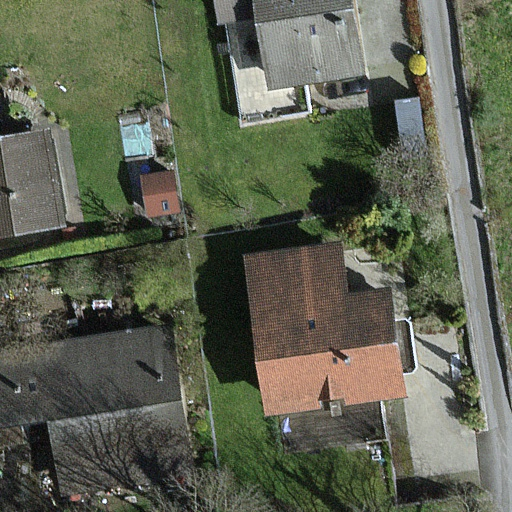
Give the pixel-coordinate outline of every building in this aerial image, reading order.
[(218,0),(221,19),(265,12),(276,85),(359,73),(347,0),(218,0)] [(48,134),(0,141),(0,232),(62,223),(48,134)] [(176,209),(172,173),(145,176),(150,213),(176,209)] [(336,246),(248,258),(269,412),(397,395),(384,296),(343,302),(336,246)] [(171,328),(0,355),(0,420),(56,411),(67,482),(192,462),(171,328)]
